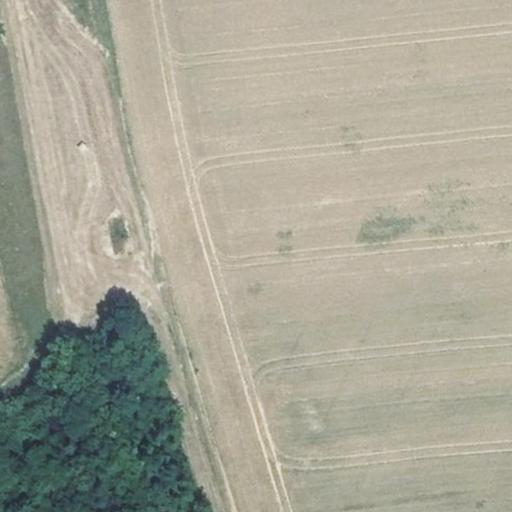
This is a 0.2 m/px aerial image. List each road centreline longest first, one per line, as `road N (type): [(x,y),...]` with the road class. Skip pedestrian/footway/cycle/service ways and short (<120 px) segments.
road 1 (track): [(87,0),(214,511)]
road 2 (track): [(157,298),(101,302),(0,387)]
